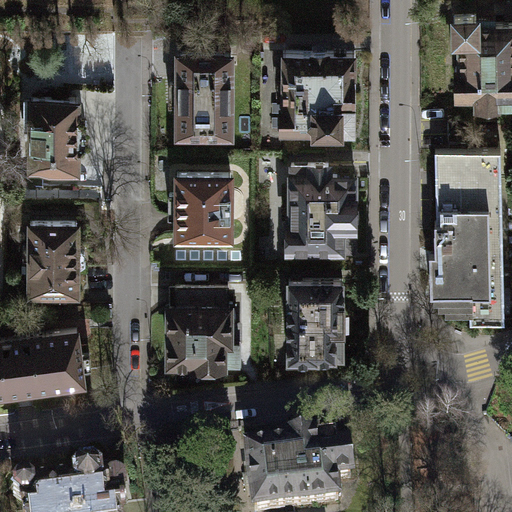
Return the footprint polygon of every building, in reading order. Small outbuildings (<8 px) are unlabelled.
[(476,13),(454,14),(455,36),(460,36),(461,65),(456,66),(457,93),(477,93),(477,103),(499,103),(499,92),(511,91),(511,21),(476,23),(476,13)] [(356,50),(284,49),(284,100),(283,100),(283,127),(343,127),(343,104),(356,104),(356,50)] [(232,52),(179,52),(179,81),(171,81),(171,102),(178,102),(178,132),(231,132),(232,52)] [(77,97),(32,97),(31,166),(77,166),(77,144),(85,144),(85,119),(77,119),(77,97)] [(501,147),(435,149),(437,220),(435,220),(435,252),(429,252),(430,292),(433,292),(434,299),(438,299),(438,305),(445,305),(445,311),(470,311),(470,320),(505,319),(501,147)] [(329,162),(292,162),(291,219),(288,219),(288,248),(343,248),(355,248),(355,226),(356,226),(356,195),(355,195),(355,174),(329,174),(329,162)] [(231,172),(178,172),(178,192),(170,192),(170,213),(177,214),(177,234),(231,234),(231,172)] [(31,261),(31,290),(77,290),(77,266),(85,260),(85,251),(77,244),(77,220),(31,220),(31,249),(30,249),(30,261),(31,261)] [(343,277),(289,277),(289,357),(319,357),(319,355),(335,355),(335,329),(345,329),(345,300),(343,300),(343,277)] [(176,304),(169,304),(169,363),(193,363),(193,364),(225,364),(224,363),(241,363),(241,338),(231,338),(231,304),(229,304),(229,284),(176,284),(176,304)] [(84,378),(78,327),(0,337),(0,394),(7,394),(6,388),(18,387),(18,388),(30,386),(30,385),(41,384),(41,389),(63,386),(63,381),(84,378)] [(287,446),(247,451),(255,511),(339,501),(337,480),(351,478),(347,448),(318,452),(316,437),(286,440),(287,446)] [(70,484),(33,489),(23,482),(13,494),(23,502),(23,511),(123,511),(122,504),(127,503),(124,478),(120,479),(120,478),(105,480),(105,479),(100,479),(100,476),(92,470),(81,472),(75,478),(76,482),(70,483),(70,484)]
